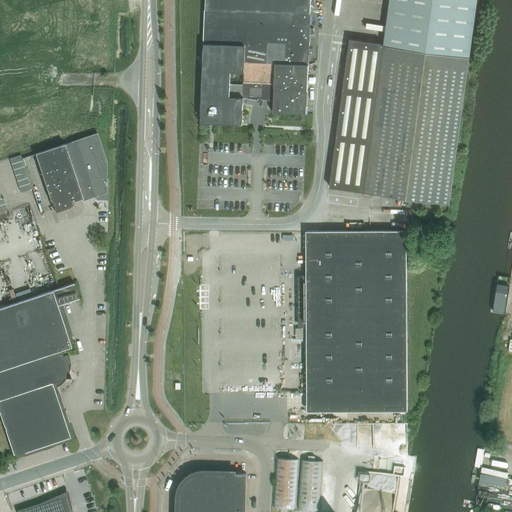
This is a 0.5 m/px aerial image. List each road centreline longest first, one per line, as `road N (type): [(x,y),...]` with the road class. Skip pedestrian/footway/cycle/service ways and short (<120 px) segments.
road 1 (secondary): [(148,419),(142,356),(156,82),(149,0)]
road 2 (secondary): [(148,0),(126,419)]
road 3 (unclassified): [(264,511),(264,448),(160,439)]
road 4 (unclassified): [(0,485),(114,446)]
